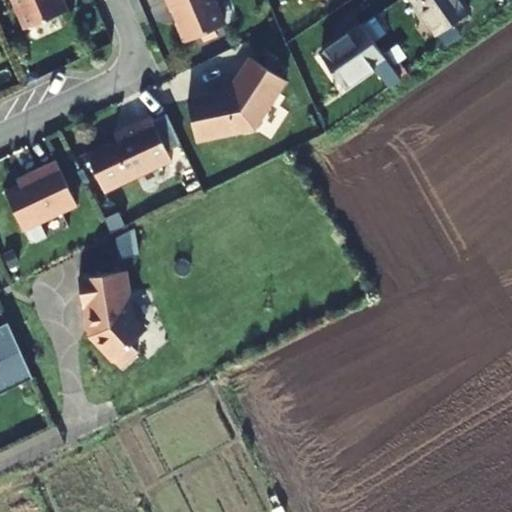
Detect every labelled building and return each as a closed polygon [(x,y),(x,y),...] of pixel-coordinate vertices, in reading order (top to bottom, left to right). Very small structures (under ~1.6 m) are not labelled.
[(12,0),(24,28),(66,9),(61,0),(12,0)] [(166,0),(170,9),(174,7),(178,19),(176,20),(184,40),(224,22),(214,0),(166,0)] [(468,12),(459,0),(412,0),(436,34),(468,12)] [(400,78),(362,26),(322,54),(346,88),(376,67),(389,86),(400,78)] [(286,80),(249,57),(228,89),(230,93),(222,96),(221,93),(186,100),(195,142),(252,129),(286,80)] [(172,162),(150,114),(135,121),(138,127),(86,151),(105,192),(172,162)] [(77,206),(56,160),(41,167),(43,173),(4,191),(23,231),(77,206)] [(125,315),(130,311),(127,290),(123,291),(120,271),(76,278),(82,315),(87,314),(89,330),(91,334),(91,335),(93,337),(97,342),(95,344),(118,367),(135,351),(129,344),(141,332),(125,315)]
